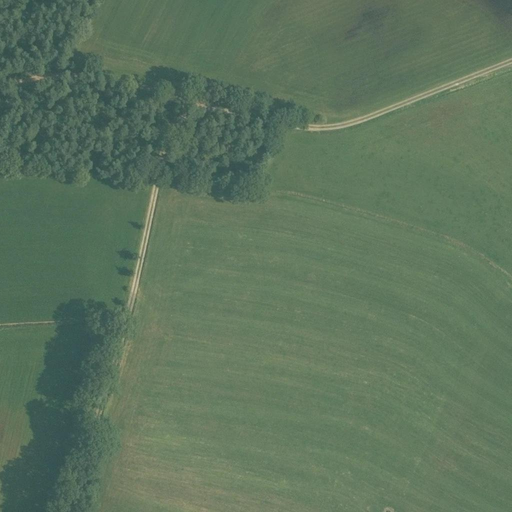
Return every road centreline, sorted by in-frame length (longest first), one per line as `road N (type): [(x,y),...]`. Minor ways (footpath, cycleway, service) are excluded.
road 1 (track): [(70,511),(166,138),(177,121),(209,108),(292,125),(344,124),(511,61)]
road 2 (track): [(0,89),(96,76),(209,108)]
